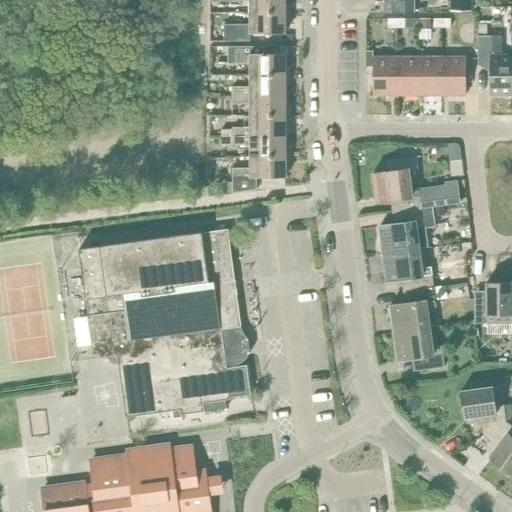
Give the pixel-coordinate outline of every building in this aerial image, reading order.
[(285,6),(284,0),(231,0),(231,1),(231,4),(248,4),(248,15),(289,15),(289,6),(285,6)] [(414,0),(366,0),(366,1),(382,1),(382,12),(414,12),(414,0)] [(471,13),(471,0),(450,0),(451,12),(471,13)] [(248,24),(224,24),(224,41),(250,41),(250,36),(285,36),(285,25),(289,25),(289,15),(248,15),(248,24)] [(419,18),(406,18),(406,28),(419,28),(419,18)] [(431,18),(420,18),(420,29),(431,29),(431,18)] [(405,19),(388,19),(389,28),(405,28),(405,19)] [(451,19),(434,19),(434,28),(451,28),(451,19)] [(487,24),(478,24),(478,36),(487,36),(487,24)] [(211,30),(211,40),(221,40),(221,30),(211,30)] [(511,95),(511,55),(502,55),(502,36),(487,36),(478,36),(479,65),(491,65),(491,95),(511,95)] [(250,75),(290,75),(290,66),(285,66),(285,54),(234,54),(234,64),(250,64),(250,75)] [(373,95),(397,96),(397,57),(373,57),(373,95)] [(420,57),(397,57),(397,96),(420,96),(420,57)] [(443,57),(420,57),(420,96),(443,96),(443,57)] [(466,57),(443,57),(443,96),(466,96),(466,57)] [(290,85),(290,75),(250,75),(250,87),(233,87),(233,96),(285,96),(285,85),(290,85)] [(250,116),(290,116),(290,107),(285,107),(285,96),(233,96),(234,104),(234,106),(250,106),(250,116)] [(290,126),(290,116),(250,116),(250,130),(234,130),(234,129),(224,129),(224,135),(222,135),(222,137),(286,137),(286,126),(290,126)] [(286,149),(286,137),(222,137),(222,145),(234,145),(234,147),(251,146),(251,157),(290,157),(290,149),(286,149)] [(457,143),(447,144),(451,177),(464,175),(460,147),(459,145),(457,143)] [(290,157),(251,157),(251,170),(235,170),(235,192),(256,189),(256,179),(285,178),(285,167),(291,167),(290,157)] [(392,201),(394,213),(433,208),(461,204),(458,182),(447,183),(447,188),(421,191),(421,188),(411,190),(406,158),(387,160),(389,172),(373,174),(377,203),(392,201)] [(433,208),(394,213),(395,225),(380,227),(384,256),(420,251),(428,250),(426,231),(436,230),(433,208)] [(95,245),(80,247),(87,296),(89,315),(87,315),(93,358),(105,357),(119,365),(126,417),(180,410),(181,415),(205,412),(227,409),(226,400),(230,399),(231,399),(231,398),(251,395),(247,366),(227,369),(226,365),(221,329),(241,326),(235,282),(227,230),(203,233),(202,230),(199,231),(100,245),(101,252),(97,252),(95,245)] [(422,269),(420,251),(384,256),(387,283),(403,280),(405,293),(435,289),(435,287),(433,268),(422,269)] [(488,298),(476,298),(476,324),(511,323),(511,283),(488,283),(488,298)] [(445,285),(435,287),(435,289),(437,299),(447,298),(445,285)] [(437,299),(435,289),(405,293),(406,305),(391,307),(395,335),(431,330),(428,310),(438,308),(437,299)] [(433,348),(431,330),(395,335),(399,362),(413,360),(415,372),(446,368),(443,347),(433,348)] [(485,436),(507,421),(511,418),(511,403),(496,406),(493,387),(462,391),(465,419),(483,417),(485,436)] [(511,424),(507,421),(485,436),(500,446),(491,460),(511,474),(511,424)] [(85,484),(43,490),(45,511),(210,511),(205,472),(196,473),(192,447),(170,450),(169,446),(127,451),(128,456),(91,461),(94,485),(85,486),(85,484)]
